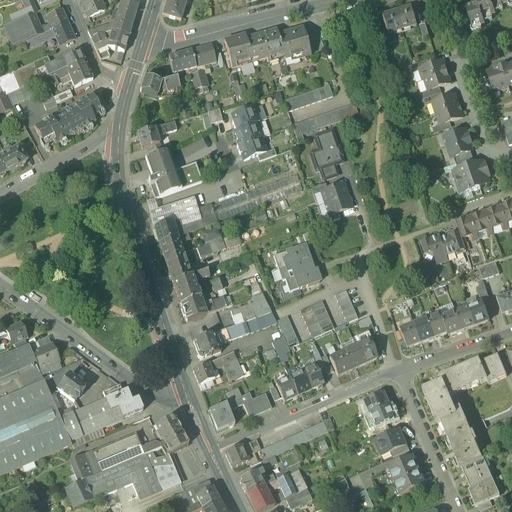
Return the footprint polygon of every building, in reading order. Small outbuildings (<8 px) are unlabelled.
[(31,0),(21,0),(26,11),(34,7),(31,0)] [(105,11),(101,2),(99,0),(82,0),(81,1),(88,19),(105,11)] [(175,20),(181,22),(187,0),(168,0),(163,17),(169,19),(175,21),(175,20)] [(493,11),(492,9),(489,0),(477,0),(476,3),(477,4),(476,5),(474,7),(472,6),(465,8),(472,29),(476,28),(478,29),(485,27),(483,21),(482,19),(486,18),(489,19),(495,17),(493,11)] [(511,4),(511,0),(489,0),(492,9),(497,8),(500,9),(511,5),(511,4)] [(112,33),(129,38),(138,7),(121,2),(115,22),(114,26),(112,33)] [(10,18),(13,25),(33,16),(37,14),(34,7),(26,11),(10,18)] [(412,9),(396,13),(402,32),(417,27),(412,9)] [(46,18),(50,28),(52,32),(68,25),(62,11),(46,18)] [(393,34),(402,32),(396,13),(381,18),(386,36),(393,34)] [(4,28),(14,49),(27,43),(43,36),(42,36),(39,29),(33,16),(13,25),(4,28)] [(68,25),(52,32),(54,38),(59,47),(75,40),(68,25)] [(419,27),(423,40),(429,39),(425,25),(419,27)] [(90,39),(102,36),(112,33),(114,26),(89,33),(88,33),(90,39)] [(42,36),(52,32),(50,28),(45,30),(44,27),(39,29),(42,36)] [(276,33),(260,37),(267,60),(268,64),(268,63),(283,59),(284,61),(298,57),(299,60),(310,57),(302,30),(287,35),(288,36),(278,39),(276,33)] [(48,40),(54,38),(52,32),(42,36),(43,36),(27,43),(29,48),(48,40)] [(107,50),(112,33),(102,36),(104,41),(101,42),(102,44),(94,48),(100,62),(101,61),(109,58),(107,51),(107,50)] [(129,38),(112,33),(107,50),(124,55),(129,38)] [(386,36),(389,46),(396,44),(393,34),(386,36)] [(90,39),(94,48),(102,44),(101,42),(104,41),(102,36),(90,39)] [(378,38),(384,55),(391,53),(389,46),(386,36),(378,38)] [(257,63),(267,60),(260,37),(241,43),(240,39),(224,43),(226,51),(229,50),(232,60),(229,61),(232,70),(240,67),(243,77),(254,74),(251,64),(249,65),(249,62),(256,60),(257,63)] [(211,47),(191,52),(196,69),(216,64),(211,47)] [(62,61),(66,71),(85,63),(80,52),(62,61)] [(196,70),(196,69),(191,52),(171,58),(168,58),(171,67),(173,76),(176,75),(182,73),(185,73),(186,76),(189,75),(189,72),(190,71),(196,70)] [(45,80),(57,75),(53,65),(50,66),(47,59),(12,74),(19,90),(20,91),(30,86),(45,80)] [(61,61),(53,65),(57,75),(66,71),(62,61),(61,61)] [(411,67),(413,73),(418,71),(430,67),(428,61),(411,67)] [(422,82),(424,81),(447,74),(445,69),(443,62),(430,67),(418,71),(422,82)] [(93,81),(85,63),(66,71),(69,76),(71,81),(74,89),(93,81)] [(507,65),(501,67),(508,87),(511,85),(511,64),(508,66),(507,65)] [(499,90),(508,87),(501,67),(495,69),(495,70),(487,73),(493,91),(498,89),(499,90)] [(50,91),(53,99),(60,96),(65,94),(62,87),(59,80),(69,76),(66,71),(57,75),(45,80),(50,91)] [(203,73),(197,74),(201,90),(207,88),(203,73)] [(0,84),(1,86),(5,93),(6,95),(19,90),(12,74),(0,79),(0,84)] [(202,94),(201,90),(197,74),(191,76),(193,83),(194,89),(195,92),(198,91),(199,95),(202,94)] [(449,79),(447,74),(424,81),(428,92),(428,93),(439,89),(451,85),(448,79),(449,79)] [(238,83),(235,75),(228,77),(231,85),(238,83)] [(62,87),(71,81),(69,76),(59,80),(62,87)] [(140,93),(157,98),(159,92),(164,93),(176,90),(180,89),(177,80),(174,80),(162,84),(144,79),(140,93)] [(268,94),(266,85),(258,88),(260,96),(268,94)] [(8,96),(13,108),(35,98),(30,86),(20,91),(8,96)] [(329,87),(323,89),(327,100),(333,98),(329,87)] [(323,89),(318,91),(321,102),(327,100),(323,89)] [(424,100),(428,99),(440,95),(441,95),(439,89),(428,93),(428,92),(422,94),(424,100)] [(39,96),(46,113),(57,108),(56,106),(53,99),(50,91),(39,96)] [(318,91),(312,93),(316,104),(321,102),(318,91)] [(60,96),(63,103),(74,98),(71,92),(65,94),(60,96)] [(312,93),(306,95),(310,106),(316,104),(312,93)] [(282,103),(279,94),(273,97),(276,105),(282,103)] [(306,95),(301,97),(304,108),(310,106),(306,95)] [(442,101),(440,95),(428,99),(430,105),(432,104),(442,101)] [(0,106),(0,114),(9,110),(6,103),(7,103),(3,96),(0,97),(0,103),(1,106),(0,106)] [(63,103),(60,96),(53,99),(56,106),(63,103)] [(432,104),(436,115),(458,108),(455,96),(442,101),(432,104)] [(52,141),(55,147),(60,144),(96,124),(92,119),(90,118),(91,116),(95,117),(101,114),(100,110),(92,97),(74,107),(76,110),(77,112),(77,114),(75,115),(74,112),(56,121),(57,123),(54,124),(53,123),(51,119),(34,129),(43,146),(49,143),(51,138),(53,139),(52,141)] [(301,97),(295,99),(299,110),(304,108),(301,97)] [(295,99),(289,101),(293,112),(299,110),(295,99)] [(288,114),(293,112),(289,101),(284,102),(287,113),(288,114)] [(51,118),(51,119),(53,123),(56,121),(74,112),(76,110),(74,107),(73,105),(51,118)] [(354,106),(349,108),(352,119),(358,117),(354,106)] [(235,132),(259,123),(254,108),(231,116),(234,123),(232,124),(235,131),(235,132)] [(349,108),(343,110),(347,121),(352,119),(349,108)] [(462,119),(458,108),(436,115),(440,127),(449,124),(462,119)] [(343,110),(337,112),(341,123),(347,121),(343,110)] [(210,126),(222,123),(220,111),(213,113),(208,114),(208,118),(210,126)] [(337,112),(332,114),(335,125),(341,123),(337,112)] [(332,114),(326,116),(330,127),(335,125),(332,114)] [(320,117),(314,119),(318,131),(324,129),(330,127),(326,116),(320,117)] [(203,120),(206,133),(212,131),(210,126),(208,118),(203,120)] [(314,119),(309,121),(313,133),(318,131),(314,119)] [(13,124),(19,134),(25,130),(21,122),(20,121),(13,124)] [(309,121),(303,123),(307,135),(313,133),(309,121)] [(503,130),(511,127),(511,121),(501,125),(503,130)] [(260,123),(259,123),(235,132),(235,131),(233,132),(235,138),(237,137),(238,141),(236,142),(238,147),(236,148),(237,148),(263,139),(258,126),(258,124),(260,123)] [(265,123),(258,126),(263,139),(270,137),(265,123)] [(301,137),(307,135),(303,123),(298,125),(301,137)] [(174,124),(155,130),(137,135),(139,142),(142,151),(160,145),(157,138),(177,132),(174,124)] [(432,129),(434,135),(451,129),(449,124),(440,127),(432,129)] [(301,137),(298,125),(292,127),(297,144),(303,142),(301,137)] [(511,127),(503,130),(505,136),(511,133),(511,127)] [(446,146),(451,160),(453,159),(470,153),(472,153),(469,145),(471,145),(469,138),(467,138),(464,131),(446,137),(449,145),(446,146)] [(311,159),(316,173),(319,172),(334,167),(342,164),(340,157),(341,157),(341,156),(340,156),(339,156),(338,156),(337,152),(338,151),(339,150),(338,149),(338,150),(332,133),(314,139),(319,152),(319,154),(318,157),(311,159)] [(263,139),(237,148),(239,156),(241,155),(244,163),(257,158),(267,154),(266,154),(261,140),(263,139)] [(156,150),(158,156),(170,153),(168,146),(156,150)] [(2,152),(4,156),(12,152),(10,148),(2,152)] [(19,148),(12,152),(4,156),(12,171),(20,167),(20,168),(24,167),(26,165),(25,164),(27,162),(19,148)] [(274,151),(266,154),(267,154),(257,158),(259,163),(276,157),(274,151)] [(145,160),(152,181),(175,172),(168,153),(145,160)] [(470,153),(453,159),(456,166),(473,160),(470,153)] [(5,175),(12,171),(4,156),(0,158),(0,179),(0,180),(3,179),(6,176),(5,175)] [(232,166),(243,161),(241,157),(230,161),(232,166)] [(456,166),(458,171),(475,166),(473,160),(456,166)] [(456,180),(460,194),(469,191),(469,193),(470,192),(471,193),(480,190),(479,187),(489,184),(487,178),(488,177),(485,173),(483,168),(484,166),(483,166),(482,165),(482,163),(475,166),(458,171),(455,172),(458,179),(456,180)] [(195,165),(175,172),(152,181),(148,182),(150,188),(152,188),(156,201),(202,184),(195,165)] [(458,171),(456,166),(444,170),(446,176),(455,172),(458,171)] [(319,172),(323,182),(337,177),(334,167),(319,172)] [(210,207),(216,223),(302,192),(296,176),(210,207)] [(311,190),(313,196),(321,194),(321,193),(327,191),(325,186),(311,190)] [(321,194),(325,206),(348,198),(344,186),(327,191),(321,193),(321,194)] [(474,200),(471,193),(470,192),(469,193),(469,191),(460,194),(463,201),(465,200),(468,202),(474,200)] [(321,194),(313,196),(318,208),(325,206),(321,194)] [(352,210),(348,198),(325,206),(329,217),(329,218),(338,215),(352,210)] [(180,221),(182,228),(190,225),(202,221),(198,211),(197,211),(194,199),(175,205),(180,221)] [(146,203),(154,229),(173,223),(180,221),(175,205),(157,211),(154,201),(146,203)] [(511,203),(501,208),(507,225),(511,222),(511,203)] [(190,225),(193,233),(217,225),(216,223),(210,207),(198,211),(202,221),(190,225)] [(501,208),(486,213),(492,230),(507,225),(501,208)] [(264,212),(254,216),(257,225),(267,221),(264,212)] [(486,213),(471,218),(476,235),(486,232),(492,230),(486,213)] [(326,218),(329,224),(340,220),(338,215),(329,218),(329,217),(326,218)] [(456,223),(459,233),(461,240),(465,239),(476,235),(471,218),(456,223)] [(173,223),(177,235),(180,234),(179,231),(180,229),(182,228),(180,221),(173,223)] [(159,245),(178,239),(177,235),(173,223),(154,229),(159,245)] [(190,225),(182,228),(180,229),(179,231),(180,234),(177,235),(178,239),(188,235),(193,233),(190,225)] [(200,234),(205,245),(221,239),(217,228),(200,234)] [(448,237),(440,239),(446,257),(456,254),(457,257),(466,254),(466,253),(461,240),(459,233),(455,235),(454,232),(447,234),(448,237)] [(486,232),(476,235),(479,241),(488,238),(486,232)] [(303,237),(307,247),(313,245),(309,234),(303,237)] [(178,239),(180,246),(191,242),(188,235),(178,239)] [(236,236),(222,241),(221,240),(196,249),(200,260),(225,250),(240,245),(236,236)] [(448,263),(446,257),(440,239),(439,237),(435,238),(436,240),(431,242),(430,240),(420,243),(424,254),(426,253),(427,255),(433,258),(435,258),(435,259),(436,259),(438,265),(440,265),(441,265),(448,263)] [(159,245),(164,260),(183,254),(180,246),(178,239),(159,245)] [(461,240),(466,253),(471,251),(468,243),(467,244),(465,239),(461,240)] [(28,243),(11,251),(15,260),(32,252),(28,243)] [(273,258),(277,270),(308,260),(308,259),(305,260),(301,249),(304,248),(304,247),(286,253),(287,253),(273,258)] [(498,249),(491,251),(494,259),(500,257),(498,249)] [(164,260),(170,279),(189,272),(183,254),(164,260)] [(282,283),(285,282),(312,272),(310,266),(307,267),(305,262),(308,260),(277,270),(278,271),(281,282),(282,283)] [(479,270),(482,281),(499,276),(496,265),(479,270)] [(281,282),(278,271),(271,273),(275,284),(281,282)] [(315,271),(312,272),(285,282),(287,288),(289,287),(292,293),(298,291),(299,291),(320,284),(317,277),(314,278),(312,273),(316,272),(315,271)] [(191,278),(189,272),(170,279),(173,285),(191,278)] [(207,272),(191,278),(173,285),(180,306),(200,299),(198,293),(198,294),(195,285),(209,279),(207,272)] [(222,291),(219,280),(211,283),(215,293),(217,293),(222,291)] [(482,304),(484,308),(491,305),(484,286),(477,289),(481,304),(482,304)] [(335,298),(337,303),(348,298),(346,293),(335,298)] [(212,294),(200,299),(203,305),(210,303),(211,305),(216,304),(212,294)] [(511,296),(497,301),(503,317),(511,314),(511,296)] [(251,301),(253,305),(264,301),(262,297),(261,297),(251,301)] [(350,304),(348,298),(337,303),(339,309),(350,304)] [(469,309),(478,305),(476,298),(466,302),(469,309)] [(180,306),(187,324),(226,310),(223,301),(221,302),(216,304),(211,305),(210,303),(203,305),(200,299),(180,306)] [(225,300),(223,301),(226,310),(232,307),(229,299),(225,300)] [(253,305),(248,307),(253,321),(271,315),(270,313),(264,301),(253,305)] [(311,308),(313,313),(324,309),(322,303),(311,308)] [(353,309),(350,304),(339,309),(342,314),(353,309)] [(478,305),(469,309),(476,327),(489,322),(484,308),(482,304),(481,304),(478,305)] [(442,319),(455,314),(452,305),(439,310),(441,316),(442,319)] [(235,328),(253,321),(248,307),(230,314),(235,328)] [(300,313),(302,318),(313,313),(311,308),(300,313)] [(326,314),(324,309),(313,313),(315,319),(326,314)] [(355,315),(353,309),(342,314),(344,320),(355,315)] [(462,332),(476,327),(469,309),(455,314),(462,332)] [(302,318),(305,324),(315,319),(313,313),(302,318)] [(329,320),(326,314),(315,319),(318,324),(329,320)] [(449,337),(462,332),(455,314),(442,319),(448,335),(449,337)] [(230,342),(277,325),(276,323),(271,315),(253,321),(235,328),(226,331),(230,342)] [(358,320),(355,315),(344,320),(347,325),(358,320)] [(434,340),(448,335),(442,319),(441,316),(427,321),(434,340)] [(277,325),(278,329),(289,324),(287,318),(276,323),(277,325)] [(399,327),(400,331),(414,326),(411,318),(401,322),(403,325),(399,327)] [(305,324),(307,329),(318,324),(315,319),(305,324)] [(358,324),(360,330),(371,325),(368,319),(358,324)] [(331,325),(329,320),(318,324),(320,330),(331,325)] [(421,345),(434,340),(427,321),(414,326),(421,345)] [(292,329),(289,324),(278,329),(281,334),(292,329)] [(307,329),(309,335),(320,330),(318,324),(307,329)] [(21,325),(5,332),(8,339),(12,347),(14,346),(25,341),(28,340),(21,325)] [(334,331),(331,325),(320,330),(323,335),(334,331)] [(346,330),(345,326),(334,331),(335,334),(346,330)] [(407,350),(421,345),(414,326),(400,331),(401,332),(404,340),(407,350)] [(294,335),(292,329),(281,334),(283,340),(294,335)] [(323,335),(320,330),(309,335),(312,340),(323,335)] [(0,342),(8,339),(5,332),(5,331),(0,333),(0,342)] [(226,331),(214,336),(216,340),(217,340),(218,340),(222,339),(224,344),(230,342),(226,331)] [(357,338),(368,334),(367,332),(351,339),(352,342),(355,348),(361,346),(357,338)] [(361,346),(355,348),(364,366),(377,360),(369,343),(372,341),(368,334),(357,338),(361,346)] [(297,340),(294,335),(283,340),(286,345),(297,340)] [(220,348),(218,340),(217,340),(216,340),(214,336),(193,343),(200,362),(220,355),(218,349),(220,348)] [(48,339),(37,344),(40,351),(51,346),(48,339)] [(283,340),(280,341),(286,355),(289,354),(288,351),(286,345),(283,340)] [(299,346),(297,340),(286,345),(288,351),(299,346)] [(14,346),(17,353),(28,348),(25,341),(14,346)] [(272,345),(278,359),(286,355),(280,341),(272,345)] [(355,348),(352,342),(339,348),(342,354),(355,348)] [(33,353),(40,351),(37,344),(28,348),(31,354),(33,353)] [(62,370),(59,364),(51,346),(40,351),(33,353),(41,372),(48,369),(51,374),(62,370)] [(0,380),(30,367),(35,365),(31,354),(28,348),(17,353),(0,359),(0,380)] [(326,351),(330,359),(336,357),(332,348),(326,351)] [(351,372),(364,366),(355,348),(342,354),(351,372)] [(277,359),(273,351),(265,355),(269,362),(277,359)] [(316,367),(318,371),(324,368),(320,360),(317,353),(311,356),(316,367)] [(337,378),(351,372),(342,354),(336,357),(330,359),(329,360),(337,378)] [(217,371),(223,368),(236,362),(233,355),(209,366),(213,376),(216,375),(215,372),(217,371)] [(288,360),(286,356),(279,359),(282,365),(288,362),(287,360),(288,360)] [(326,357),(320,360),(328,376),(333,374),(326,357)] [(440,423),(446,436),(468,426),(460,409),(455,411),(450,398),(487,382),(505,374),(498,357),(481,365),(479,361),(439,378),(441,384),(423,392),(437,425),(440,423)] [(298,366),(302,374),(314,368),(310,360),(298,366)] [(243,377),(236,362),(223,368),(229,383),(243,377)] [(30,367),(33,375),(39,372),(36,365),(35,365),(30,367)] [(215,381),(213,376),(209,366),(193,373),(199,387),(212,382),(215,381)] [(30,367),(0,380),(0,387),(0,388),(19,379),(25,392),(44,384),(42,378),(39,373),(39,372),(33,375),(30,367)] [(314,368),(302,374),(310,392),(323,386),(315,368),(314,368)] [(42,378),(51,374),(48,369),(41,372),(39,373),(42,378)] [(285,373),(289,380),(297,376),(294,369),(285,373)] [(297,398),(310,392),(302,374),(297,376),(289,380),(297,398)] [(505,374),(487,382),(489,386),(507,378),(505,374)] [(58,393),(74,405),(74,404),(78,399),(79,400),(83,394),(82,394),(86,388),(70,376),(58,392),(58,393)] [(284,404),(297,398),(289,380),(275,386),(284,404)] [(212,382),(199,387),(201,392),(214,387),(212,382)] [(46,388),(44,384),(25,392),(0,402),(0,478),(22,469),(34,464),(72,448),(70,443),(60,421),(50,396),(46,388)] [(106,402),(114,398),(123,394),(120,387),(103,394),(106,402)] [(226,395),(229,404),(242,399),(238,390),(226,395)] [(270,392),(274,403),(280,401),(275,390),(270,392)] [(50,396),(60,421),(79,413),(74,405),(58,393),(58,392),(56,393),(50,396)] [(127,393),(123,394),(114,398),(123,421),(143,412),(138,401),(132,403),(127,393)] [(371,415),(373,414),(390,407),(384,394),(371,400),(364,402),(370,415),(371,415)] [(214,428),(219,433),(234,427),(228,410),(232,409),(232,411),(243,406),(252,402),(249,396),(242,399),(229,404),(209,413),(214,428)] [(243,406),(249,420),(271,410),(265,396),(252,402),(243,406)] [(106,402),(79,413),(60,421),(70,443),(102,430),(123,421),(114,398),(106,402)] [(364,402),(359,405),(364,418),(370,415),(364,402)] [(396,420),(390,407),(373,414),(375,420),(374,420),(377,428),(378,428),(386,425),(396,420)] [(374,420),(371,415),(370,415),(364,418),(370,431),(374,429),(377,428),(374,420)] [(139,429),(151,425),(149,419),(137,423),(139,429)] [(155,428),(158,434),(162,442),(164,445),(166,448),(184,438),(174,420),(171,420),(155,428)] [(323,423),(323,424),(328,434),(334,431),(330,420),(323,423)] [(308,443),(328,434),(323,424),(303,433),(308,443)] [(374,429),(377,438),(390,432),(386,425),(378,428),(377,428),(374,429)] [(461,471),(461,470),(482,461),(472,436),(468,426),(446,436),(461,471)] [(72,448),(73,450),(105,437),(102,430),(70,443),(72,448)] [(375,443),(382,458),(390,454),(406,447),(405,445),(400,432),(375,443)] [(274,458),(308,443),(303,433),(261,452),(265,462),(274,458)] [(141,450),(140,446),(138,443),(135,436),(93,453),(93,454),(102,474),(144,457),(141,450)] [(188,446),(184,438),(166,448),(161,450),(165,458),(170,456),(171,456),(188,446)] [(250,445),(254,452),(260,449),(256,441),(249,444),(250,445)] [(328,450),(324,442),(318,445),(322,453),(328,450)] [(154,444),(141,450),(144,457),(152,454),(161,450),(159,446),(154,444)] [(390,454),(393,459),(409,452),(406,444),(405,445),(406,447),(390,454)] [(250,445),(242,448),(246,456),(253,453),(254,452),(250,445)] [(249,463),(246,456),(242,448),(242,447),(225,454),(225,455),(232,470),(249,463)] [(246,456),(249,463),(251,468),(258,465),(253,453),(246,456)] [(70,463),(79,484),(85,482),(102,474),(93,454),(70,463)] [(102,474),(85,482),(94,501),(103,498),(132,485),(138,498),(140,503),(180,485),(178,478),(180,477),(171,456),(170,456),(165,458),(155,461),(152,454),(144,457),(102,474)] [(402,492),(404,496),(426,486),(413,457),(387,468),(389,472),(392,471),(394,474),(390,475),(398,493),(402,492)] [(277,465),(274,458),(265,462),(260,464),(264,471),(277,465)] [(461,470),(470,491),(492,481),(483,461),(482,461),(461,470)] [(34,464),(22,469),(25,474),(36,469),(34,464)] [(273,479),(275,483),(277,482),(296,474),(294,469),(273,479)] [(246,496),(264,488),(262,484),(260,480),(264,478),(262,472),(239,482),(242,488),(241,488),(246,496)] [(285,500),(286,502),(307,491),(298,473),(296,474),(277,482),(280,489),(282,494),(285,500)] [(264,483),(262,484),(264,488),(265,488),(275,483),(273,479),(273,478),(264,482),(264,483)] [(334,486),(341,503),(353,498),(345,481),(334,486)] [(500,497),(492,481),(470,491),(468,492),(475,508),(477,507),(489,502),(500,497)] [(74,511),(94,501),(85,482),(79,484),(65,491),(74,511)] [(275,483),(265,488),(267,492),(270,491),(273,492),(280,489),(277,482),(275,483)] [(192,490),(199,503),(203,510),(219,502),(209,483),(192,490)] [(132,485),(103,498),(108,510),(138,498),(132,485)] [(264,511),(274,507),(267,492),(265,488),(264,488),(246,496),(253,511),(264,511)] [(180,511),(199,503),(192,490),(173,499),(178,511),(180,511)] [(286,502),(288,506),(310,497),(307,491),(286,502)] [(353,498),(341,503),(343,507),(363,498),(369,511),(374,509),(366,492),(353,498)] [(277,503),(285,500),(282,494),(275,497),(277,503)] [(288,506),(290,511),(312,501),(310,497),(288,506)] [(224,511),(219,502),(203,510),(201,511),(224,511)] [(477,507),(478,511),(482,511),(491,508),(489,502),(477,507)] [(199,511),(201,511),(203,510),(199,503),(180,511),(199,511)]
